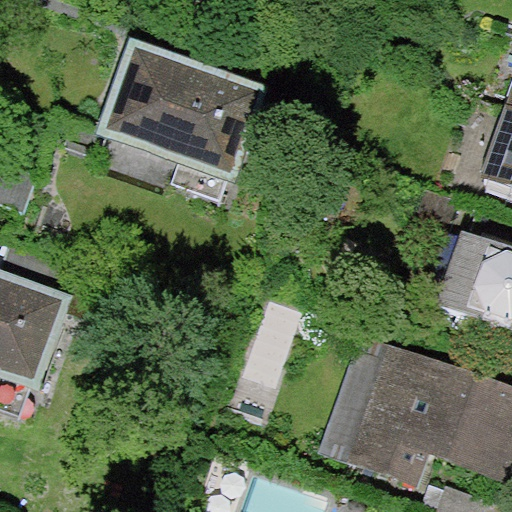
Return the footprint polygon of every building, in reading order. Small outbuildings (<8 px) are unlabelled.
[(229,179),(258,99),(135,55),(121,95),(107,135),(229,179)] [(511,112),(510,112),(509,116),(511,116),(489,177),(487,176),(484,183),(511,192),(511,112)] [(0,164),(0,207),(23,216),(37,177),(0,164)] [(511,254),(462,236),(436,309),(511,336),(511,254)] [(0,374),(33,386),(61,306),(101,320),(99,327),(101,328),(118,282),(10,244),(0,273),(0,374)] [(460,350),(438,342),(428,370),(379,353),(342,456),(416,483),(427,452),(508,481),(511,469),(511,400),(450,378),(460,350)] [(504,511),(505,511),(447,491),(439,511),(504,511)]
